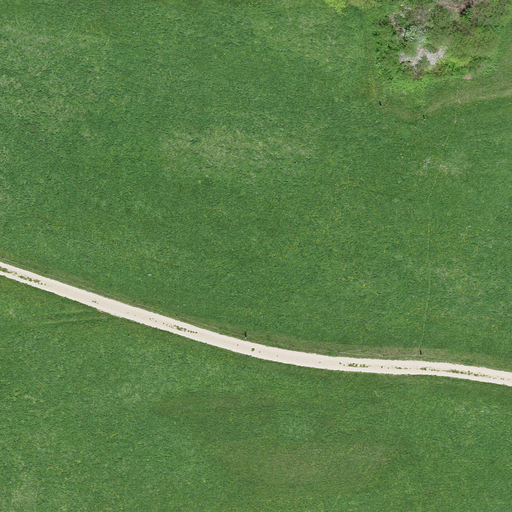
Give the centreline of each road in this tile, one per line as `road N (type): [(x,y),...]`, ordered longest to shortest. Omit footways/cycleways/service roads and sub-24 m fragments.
road 1 (track): [(511,379),(248,345),(0,266)]
road 2 (track): [(511,95),(440,117),(378,111),(365,98),(349,0)]
